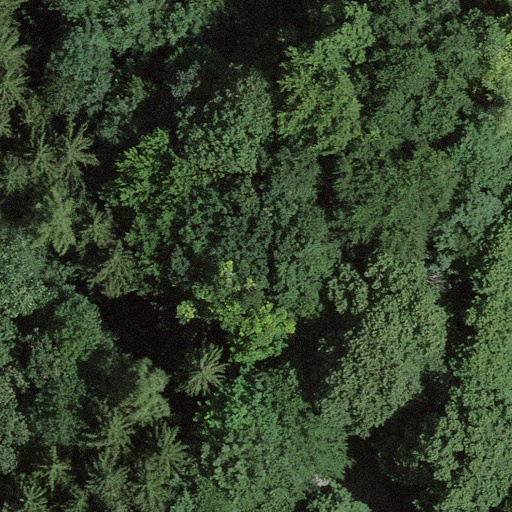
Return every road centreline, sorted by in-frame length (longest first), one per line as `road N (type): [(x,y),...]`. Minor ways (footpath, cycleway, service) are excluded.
road 1 (unclassified): [(511,142),(454,309),(407,392),(330,470),(264,511)]
road 2 (track): [(263,511),(351,329),(506,168)]
road 3 (track): [(176,0),(254,105),(351,329)]
